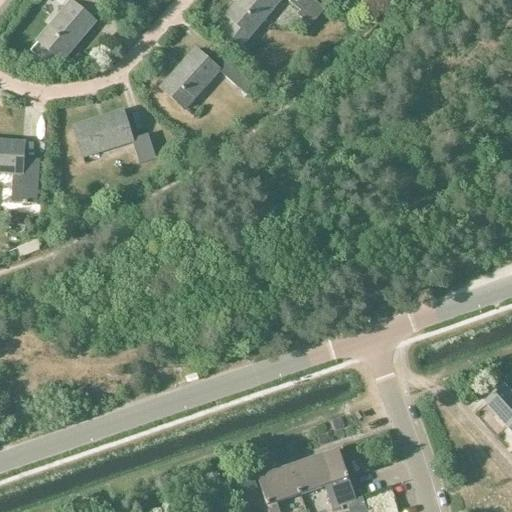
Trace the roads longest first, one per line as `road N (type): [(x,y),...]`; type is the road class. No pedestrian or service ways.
road 1 (tertiary): [(0,463),(370,336)]
road 2 (residential): [(0,80),(20,90),(81,94),(117,78),(185,0)]
road 3 (residential): [(428,511),(370,336)]
road 4 (tertiary): [(370,336),(511,287)]
